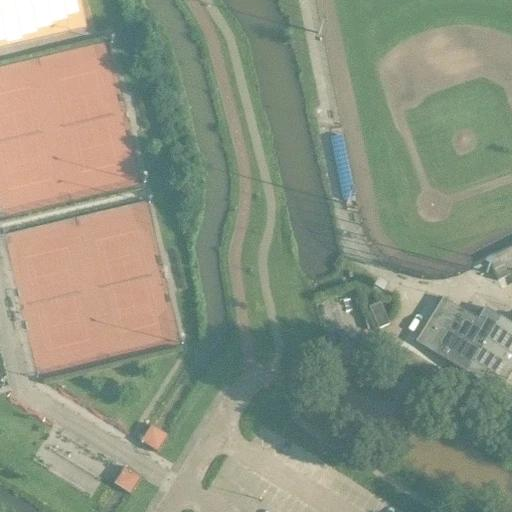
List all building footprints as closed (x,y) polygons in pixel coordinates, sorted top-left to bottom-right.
[(511,247),(486,261),(487,262),(492,272),(497,281),(497,282),(499,281),(504,278),(511,274),(511,247)] [(442,299),(415,343),(414,343),(449,364),(449,365),(449,366),(450,365),(480,383),(472,395),(491,406),(511,371),(511,325),(484,308),(477,320),(442,299)] [(379,304),(369,308),(378,329),(388,325),(379,304)] [(167,437),(150,426),(140,443),(157,454),(167,437)] [(113,485),(130,496),(140,479),(124,468),(113,485)]
